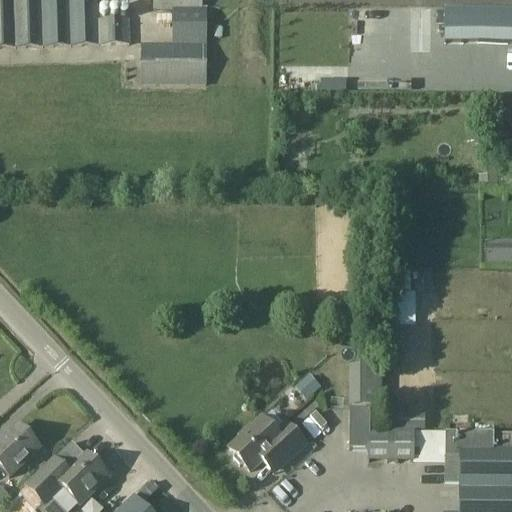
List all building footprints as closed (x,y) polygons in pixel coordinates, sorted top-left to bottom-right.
[(130,2),(129,0),(0,0),(0,49),(130,46),(129,20),(97,21),(97,4),(130,2)] [(151,0),(152,11),(201,12),(200,0),(151,0)] [(204,87),(205,47),(205,12),(201,12),(171,11),(171,47),(141,47),(140,87),(204,87)] [(511,14),(442,14),(442,48),(511,47),(511,14)] [(411,76),(479,79),(481,53),(412,50),(411,76)] [(332,84),(332,97),(344,98),(344,84),(332,84)] [(118,111),(117,120),(143,121),(143,111),(118,111)] [(483,268),(503,268),(503,256),(483,255),(483,268)] [(413,298),(386,298),(386,323),(413,323),(413,298)] [(345,368),(345,409),(379,409),(378,368),(345,368)] [(308,401),(320,390),(308,377),(296,388),(308,401)] [(346,412),(346,452),(366,452),(367,412),(346,412)] [(423,417),(399,416),(399,433),(423,434),(423,417)] [(243,468),(249,474),(263,461),(269,461),(279,471),(305,448),(285,426),(274,436),(268,436),(258,425),(251,431),(247,429),(239,436),(240,441),(228,452),(234,458),(233,462),(238,469),(243,468)] [(17,428),(0,443),(0,471),(8,480),(39,451),(17,428)] [(367,464),(412,465),(412,466),(444,466),(443,488),(459,489),(458,511),(511,511),(511,436),(460,436),(368,435),(367,464)] [(43,508),(62,490),(78,508),(107,480),(87,458),(71,474),(68,471),(65,473),(54,462),(25,490),(43,508)] [(0,491),(0,510),(9,502),(0,491)] [(120,511),(143,511),(133,500),(120,511)]
